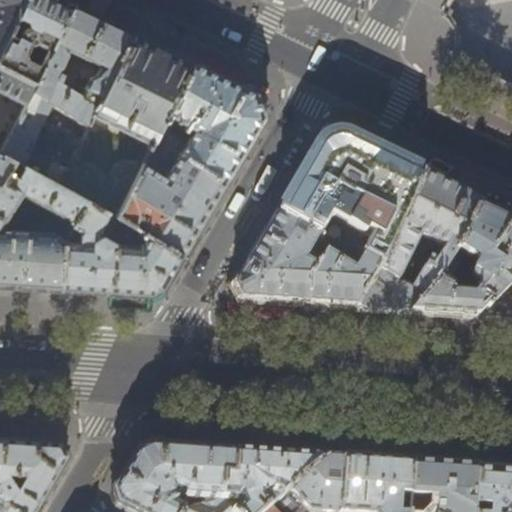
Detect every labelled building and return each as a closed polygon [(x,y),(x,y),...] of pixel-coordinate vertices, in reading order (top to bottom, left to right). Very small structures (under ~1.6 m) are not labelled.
[(0,151),(0,91),(24,105),(34,83),(0,65),(0,53),(25,0),(0,0),(0,182),(6,172),(13,161),(1,154),(2,152),(0,151)] [(65,0),(25,0),(0,53),(0,65),(34,83),(50,50),(74,4),(65,0)] [(50,50),(34,83),(24,105),(2,152),(1,154),(13,161),(23,166),(58,185),(92,115),(133,33),(92,13),(84,9),(74,4),(50,50)] [(150,42),(133,33),(92,115),(148,142),(145,148),(150,150),(155,141),(165,121),(193,62),(150,42)] [(243,153),(245,150),(264,118),(256,93),(227,79),(193,62),(165,121),(155,141),(179,155),(226,182),(243,153)] [(301,172),(276,214),(317,239),(322,241),(339,252),(343,246),(351,251),(361,256),(379,267),(422,175),(401,165),(373,150),(353,141),(343,136),(318,143),(301,172)] [(182,257),(204,220),(226,182),(179,155),(155,141),(150,150),(122,204),(115,217),(142,233),(145,234),(182,257)] [(63,240),(86,200),(58,185),(23,166),(16,177),(6,172),(0,182),(0,285),(17,287),(59,290),(63,240)] [(379,267),(377,272),(395,282),(398,278),(402,281),(406,275),(401,272),(419,237),(443,250),(435,263),(429,260),(411,291),(423,298),(433,286),(454,257),(457,251),(459,248),(460,248),(481,203),(461,194),(422,175),(379,267)] [(171,276),(182,257),(145,234),(139,246),(128,245),(129,239),(113,238),(111,242),(97,234),(108,213),(86,200),(63,240),(59,290),(110,293),(150,296),(163,289),(171,276)] [(115,217),(122,204),(116,201),(109,214),(114,216),(115,217)] [(477,263),(473,271),(490,281),(501,266),(489,259),(511,223),(511,218),(492,209),(481,203),(460,248),(459,248),(457,251),(477,263)] [(332,308),(355,310),(377,272),(379,267),(361,256),(352,272),(322,255),(318,262),(306,256),(314,242),(315,242),(317,239),(276,214),(257,247),(242,272),(232,289),(239,302),(257,303),(291,305),(332,308)] [(142,233),(115,217),(114,216),(111,221),(139,237),(142,233)] [(511,269),(511,223),(489,259),(501,266),(490,281),(478,298),(489,308),(511,285),(511,278),(507,273),(511,269)] [(339,252),(322,241),(319,246),(323,250),(338,258),(341,253),(348,256),(351,251),(343,246),(339,252)] [(478,298),(490,281),(473,271),(472,274),(471,275),(471,277),(472,278),(473,279),(475,280),(477,280),(476,286),(471,294),(459,293),(458,282),(449,281),(449,275),(458,266),(455,264),(458,260),(454,257),(433,286),(423,298),(410,314),(412,314),(446,316),(453,317),(477,319),(489,308),(478,298)] [(485,319),(511,320),(511,299),(508,296),(511,292),(511,269),(507,273),(511,278),(511,285),(489,308),(477,319),(485,319)] [(423,298),(411,291),(395,282),(377,272),(355,310),(386,312),(410,314),(423,298)] [(257,303),(239,302),(238,314),(289,317),(291,305),(257,303)] [(445,329),(446,316),(412,314),(411,326),(445,329)] [(0,511),(30,511),(36,503),(41,495),(65,453),(58,440),(12,437),(3,436),(0,435),(0,511)] [(228,511),(227,511),(212,511),(213,511),(202,505),(201,504),(182,510),(177,507),(179,503),(176,502),(176,501),(171,499),(173,496),(173,494),(173,490),(188,498),(204,499),(203,505),(220,500),(222,477),(232,478),(235,452),(181,448),(148,446),(135,453),(123,473),(111,493),(116,507),(125,511),(228,511)] [(264,511),(270,507),(263,500),(264,498),(263,496),(267,495),(269,493),(271,491),(276,491),(283,495),(324,458),(248,453),(235,452),(232,478),(222,477),(220,500),(203,505),(202,505),(213,511),(215,511),(227,511),(228,511),(264,511)] [(330,458),(324,458),(283,495),(270,507),(264,511),(337,511),(342,459),(330,458)] [(385,462),(342,459),(337,511),(408,511),(411,464),(385,462)] [(441,466),(411,464),(408,511),(472,511),(475,468),(441,466)] [(511,511),(511,470),(506,470),(475,468),(472,511),(511,511)]
